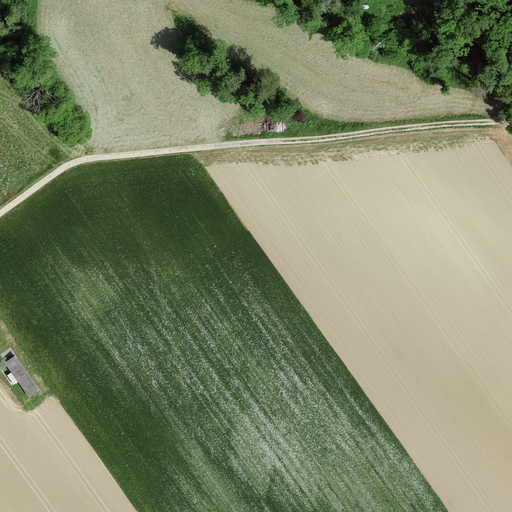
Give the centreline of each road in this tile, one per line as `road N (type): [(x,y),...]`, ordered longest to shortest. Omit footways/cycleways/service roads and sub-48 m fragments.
road 1 (track): [(0,213),(88,158),(511,117)]
road 2 (track): [(441,0),(511,108)]
